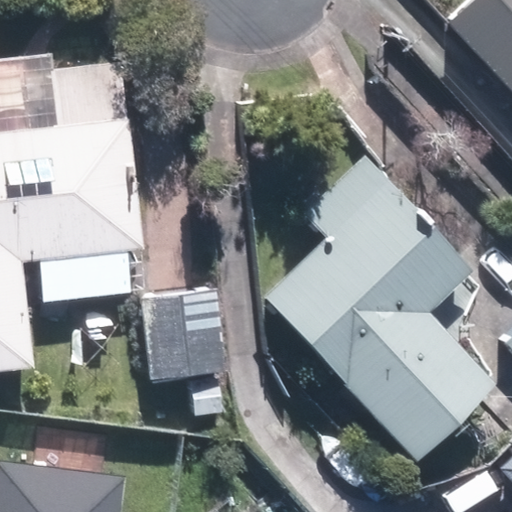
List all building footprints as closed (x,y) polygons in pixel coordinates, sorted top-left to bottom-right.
[(511,0),(452,0),(431,20),(424,27),(511,119),(511,0)] [(0,137),(0,374),(9,374),(0,274),(0,265),(21,264),(108,256),(122,255),(105,65),(33,71),(39,134),(0,137)] [(242,302),(390,470),(480,391),(411,315),(448,282),(344,165),(282,219),(306,246),(242,302)] [(21,264),(25,304),(112,296),(108,256),(21,264)] [(127,294),(135,383),(196,378),(188,289),(127,294)] [(511,323),(486,346),(511,374),(511,323)] [(511,511),(511,447),(490,467),(511,491),(511,511),(510,511),(511,511)] [(119,511),(124,477),(0,460),(0,511),(119,511)]
